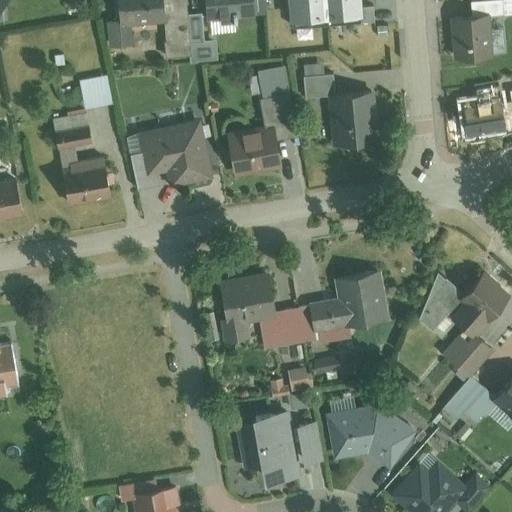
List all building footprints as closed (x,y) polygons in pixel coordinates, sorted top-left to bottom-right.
[(162,0),(119,0),(122,20),(164,16),(162,0)] [(193,13),(196,45),(211,44),(209,24),(261,19),(258,0),(210,0),(212,12),(193,13)] [(357,0),(285,0),(287,23),(359,18),(357,0)] [(482,20),(454,23),(457,56),(485,54),(482,20)] [(376,93),(339,95),(337,74),(304,76),(306,97),(331,95),(334,143),(380,140),(376,93)] [(58,121),(64,150),(102,143),(94,106),(114,102),(109,75),(83,80),(90,115),(58,121)] [(232,134),(239,174),(278,167),(273,133),(297,129),(291,91),(258,96),(263,129),(232,134)] [(503,104),(459,109),(462,139),(507,133),(503,104)] [(199,120),(142,132),(151,175),(172,170),(175,184),(211,177),(199,120)] [(68,173),(72,204),(116,198),(112,167),(68,173)] [(20,177),(0,180),(0,216),(25,212),(20,177)] [(509,292),(482,268),(460,294),(467,300),(452,317),(472,334),(509,292)] [(337,299),(317,302),(321,329),(383,321),(377,272),(335,278),(337,299)] [(266,277),(220,284),(229,343),(248,340),(245,320),(273,315),(266,277)] [(15,338),(0,340),(0,391),(24,387),(15,338)] [(511,373),(496,396),(472,377),(446,411),(454,417),(461,408),(485,427),(500,406),(511,415),(511,373)] [(328,414),(336,459),(366,453),(391,474),(421,437),(380,404),(357,408),(328,414)] [(295,419),(232,427),(238,470),(262,467),(264,482),(305,477),(303,465),(324,462),(319,426),(296,429),(295,419)] [(423,462),(389,499),(403,511),(445,511),(452,504),(459,510),(478,489),(466,479),(456,491),(423,462)] [(138,511),(172,511),(170,496),(137,501),(138,511)]
